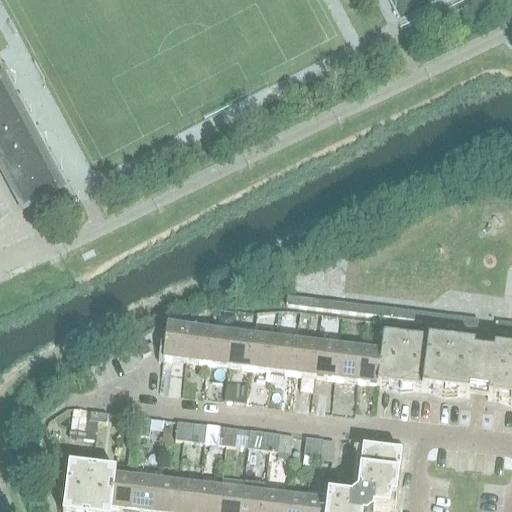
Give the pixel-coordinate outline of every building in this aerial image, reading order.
[(0,164),(24,209),(61,189),(2,79),(0,79),(0,164)] [(295,309),(296,300),(287,299),(286,308),(295,309)] [(303,310),(304,301),(296,300),(295,309),(303,310)] [(311,311),(312,302),(304,301),(303,310),(311,311)] [(320,312),(321,303),(312,302),(311,311),(320,312)] [(328,313),(329,304),(321,303),(320,312),(328,313)] [(336,314),(337,305),(329,304),(328,313),(336,314)] [(344,315),(346,306),(337,305),(336,314),(344,315)] [(353,316),(354,307),(346,306),(344,315),(353,316)] [(361,317),(362,308),(354,307),(353,316),(361,317)] [(369,318),(370,309),(362,308),(361,317),(369,318)] [(378,319),(379,310),(370,309),(369,318),(378,319)] [(386,320),(387,311),(379,310),(378,319),(386,320)] [(394,321),(395,312),(387,311),(386,320),(394,321)] [(403,322),(404,313),(395,312),(394,321),(403,322)] [(411,323),(412,314),(404,313),(403,322),(411,323)] [(419,324),(420,315),(412,314),(411,323),(419,324)] [(428,325),(429,316),(420,315),(419,324),(428,325)] [(436,326),(437,317),(429,316),(428,325),(436,326)] [(444,327),(445,318),(437,317),(436,326),(444,327)] [(453,328),(454,319),(445,318),(444,327),(453,328)] [(461,329),(462,320),(454,319),(453,328),(461,329)] [(469,330),(470,321),(462,320),(461,329),(469,330)] [(470,321),(469,330),(477,331),(479,322),(470,321)] [(505,334),(506,325),(498,324),(497,333),(505,334)] [(186,365),(190,331),(167,328),(163,362),(186,365)] [(207,367),(211,334),(190,331),(186,365),(207,367)] [(229,370),(233,336),(211,334),(207,367),(229,370)] [(250,373),(254,339),(233,336),(229,370),(250,373)] [(424,394),(430,344),(384,338),(382,355),(383,355),(379,388),(424,394)] [(272,375),(275,342),(254,339),(250,373),(272,375)] [(139,352),(148,348),(144,340),(135,344),(139,352)] [(293,378),(297,344),(275,342),(272,375),(293,378)] [(315,380),(318,347),(297,344),(293,378),(315,380)] [(479,396),(484,355),(475,353),(476,349),(430,344),(424,394),(470,399),(470,395),(479,396)] [(336,383),(340,350),(318,347),(315,380),(336,383)] [(148,348),(139,352),(143,359),(151,355),(148,348)] [(357,386),(361,352),(340,350),(336,383),(357,386)] [(383,355),(382,355),(361,352),(357,386),(379,388),(383,355)] [(511,353),(495,352),(494,352),(493,356),(484,355),(479,396),(488,397),(488,401),(511,404),(511,353)] [(98,425),(99,416),(91,415),(90,424),(98,425)] [(99,416),(98,425),(107,426),(108,417),(99,416)] [(142,430),(143,421),(134,420),(133,429),(142,430)] [(142,430),(150,431),(151,422),(143,421),(142,430)] [(185,435),(186,426),(178,425),(176,434),(185,435)] [(185,435),(193,437),(194,427),(186,426),(185,435)] [(193,437),(192,445),(205,447),(207,429),(194,427),(193,437)] [(141,439),(142,430),(133,429),(132,438),(141,439)] [(207,429),(205,447),(218,449),(219,440),(220,430),(207,429)] [(149,440),(150,431),(142,430),(141,439),(149,440)] [(228,441),(229,432),(220,430),(219,440),(228,441)] [(228,441),(236,442),(237,433),(229,432),(228,441)] [(184,444),(185,435),(176,434),(175,443),(184,444)] [(250,434),(248,452),(261,454),(262,445),(263,436),(250,434)] [(192,445),(193,437),(185,435),(184,444),(192,445)] [(271,446),(272,437),(263,436),(262,445),(271,446)] [(271,446),(279,447),(280,438),(272,437),(271,446)] [(227,450),(228,441),(219,440),(218,449),(227,450)] [(235,451),(236,442),(228,441),(227,450),(235,451)] [(314,451),(315,442),(306,441),(305,450),(314,451)] [(314,451),(322,452),(323,443),(315,442),(314,451)] [(371,454),(372,444),(364,443),(363,453),(371,454)] [(379,455),(380,444),(372,444),(371,454),(379,455)] [(386,456),(388,445),(380,444),(379,455),(386,456)] [(270,455),(271,446),(262,445),(261,454),(270,455)] [(388,445),(386,456),(394,456),(395,446),(388,445)] [(278,456),(279,447),(271,446),(270,455),(278,456)] [(395,446),(394,456),(402,457),(403,447),(395,446)] [(313,460),(314,451),(305,450),(304,459),(313,460)] [(321,461),(322,452),(314,451),(313,460),(321,461)] [(379,455),(371,454),(363,453),(358,497),(357,497),(352,501),(351,501),(328,499),(328,504),(329,504),(327,511),(373,511),(375,511),(390,511),(392,501),(397,502),(402,457),(394,456),(386,456),(379,455)] [(116,478),(116,474),(69,468),(67,484),(59,483),(58,493),(66,494),(63,511),(111,511),(112,511),(111,511),(115,478),(116,478)] [(132,511),(136,481),(116,478),(115,478),(111,511),(112,511),(114,511),(132,511)] [(153,511),(157,484),(136,481),(132,511),(153,511)] [(175,511),(179,486),(157,484),(153,511),(175,511)] [(197,511),(200,489),(179,486),(175,511),(197,511)] [(243,494),(241,511),(262,511),(265,497),(265,491),(244,488),(243,494)] [(219,511),(222,491),(200,489),(197,511),(219,511)] [(241,511),(243,494),(222,491),(219,511),(241,511)] [(308,502),(306,511),(327,511),(329,504),(328,504),(328,499),(308,496),(308,502)] [(284,511),(286,499),(265,497),(262,511),(284,511)] [(306,511),(308,502),(286,499),(284,511),(306,511)]
